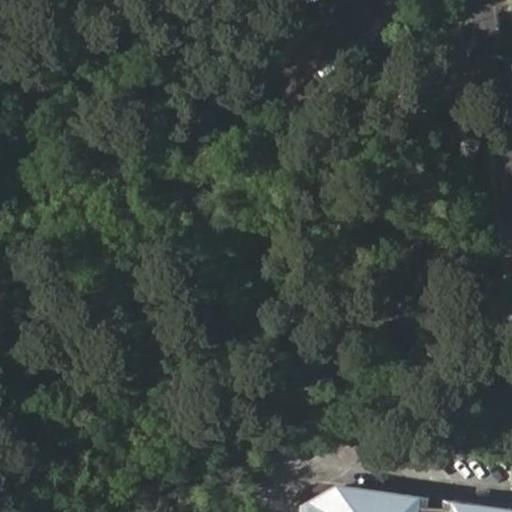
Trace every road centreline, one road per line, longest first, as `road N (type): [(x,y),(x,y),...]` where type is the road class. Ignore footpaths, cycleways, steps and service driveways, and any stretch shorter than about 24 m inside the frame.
road 1 (residential): [(511,496),(287,470),(274,511)]
road 2 (residential): [(482,0),(511,160)]
